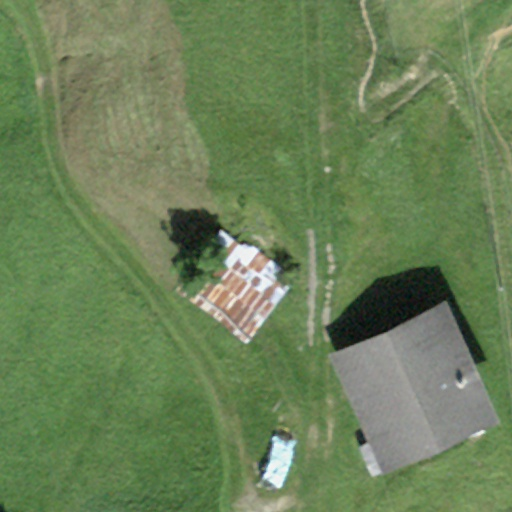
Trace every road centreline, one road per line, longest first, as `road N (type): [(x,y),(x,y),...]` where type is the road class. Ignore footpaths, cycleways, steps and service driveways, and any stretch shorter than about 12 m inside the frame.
road 1 (track): [(245,511),(190,337),(79,207),(59,166),(25,0)]
road 2 (track): [(304,0),(329,511)]
